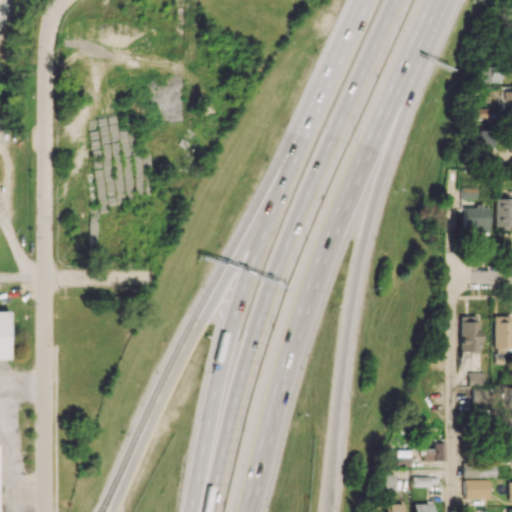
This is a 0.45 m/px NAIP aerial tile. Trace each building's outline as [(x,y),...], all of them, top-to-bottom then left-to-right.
[(499,82),(500,67),(477,67),(476,81),(499,82)] [(493,147),(493,131),(477,130),(477,146),(493,147)] [(476,187),(459,187),(459,198),(476,198),(476,187)] [(511,198),(494,198),(493,227),(511,227),(511,198)] [(487,206),(462,206),(462,226),(472,226),(472,233),(487,233),(487,206)] [(0,358),(8,359),(7,310),(0,310),(0,358)] [(509,316),(492,315),(491,352),(509,352),(509,316)] [(458,351),(478,351),(478,316),(459,316),(458,351)] [(482,371),(467,372),(467,385),(483,385),(482,371)] [(504,407),(511,406),(511,386),(503,387),(504,407)] [(511,416),(503,417),(503,437),(511,436),(511,416)] [(443,460),(442,438),(432,438),(432,448),(421,448),(421,461),(443,460)] [(409,450),(394,450),(394,466),(409,466),(409,450)] [(461,477),(494,477),(494,463),(461,464),(461,477)] [(393,474),(377,474),(377,492),(394,492),(393,474)] [(411,486),(429,486),(429,476),(411,476),(411,486)] [(486,479),(462,479),(462,498),(486,498),(486,479)] [(402,511),(402,503),(383,503),(382,511),(402,511)] [(411,511),(431,511),(431,503),(411,503),(411,511)]
